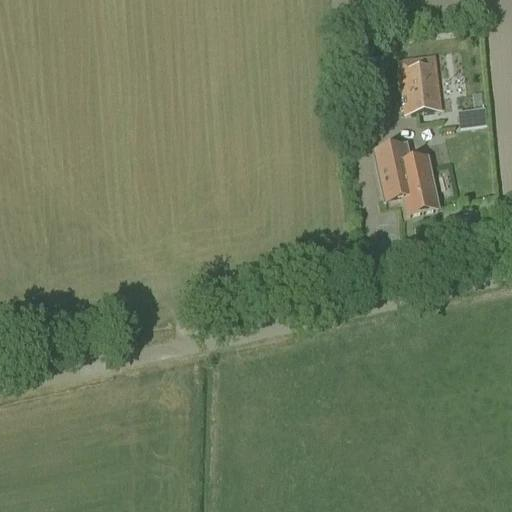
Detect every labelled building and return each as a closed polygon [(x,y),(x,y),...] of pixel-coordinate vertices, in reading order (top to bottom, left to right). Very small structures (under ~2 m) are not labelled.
[(405,119),(439,115),(433,61),(398,66),(405,119)] [(372,66),(351,66),(352,89),(373,89),(372,66)] [(352,101),(352,109),(374,109),(374,101),(352,101)] [(481,114),(459,117),(460,131),(483,128),(481,114)] [(371,156),(383,209),(401,204),(405,222),(439,214),(427,162),(410,166),(406,148),(371,156)]
